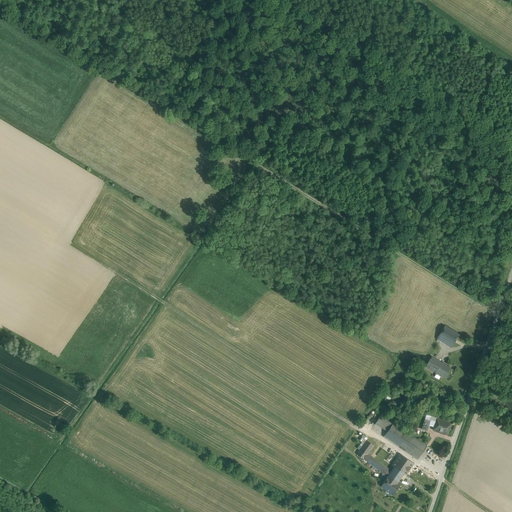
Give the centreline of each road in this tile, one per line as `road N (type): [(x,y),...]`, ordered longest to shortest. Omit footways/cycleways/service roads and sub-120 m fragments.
road 1 (track): [(366,434),(72,245)]
road 2 (track): [(511,142),(288,0)]
road 3 (unclassified): [(485,346),(429,511)]
road 4 (track): [(511,74),(396,0)]
